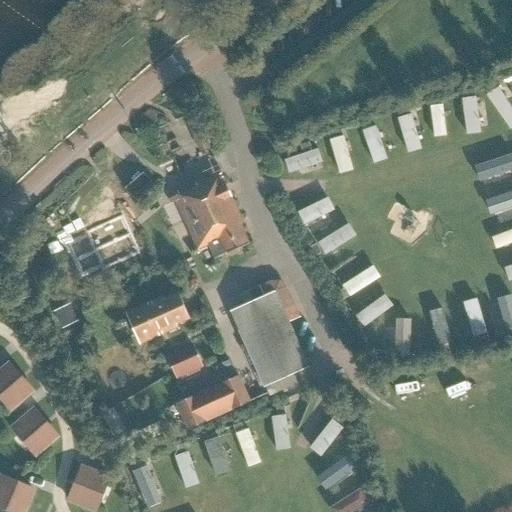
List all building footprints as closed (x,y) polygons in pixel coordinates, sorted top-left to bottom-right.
[(494,82),(486,87),(490,92),(497,87),(494,82)] [(511,107),(498,87),(487,95),(510,129),(511,127),(511,107)] [(475,89),(466,90),(467,98),(476,97),(475,89)] [(188,98),(180,101),(182,106),(190,102),(188,98)] [(476,98),(461,99),(466,134),(480,132),(476,98)] [(442,105),(429,106),(433,137),(446,136),(442,105)] [(407,108),(397,111),(399,118),(409,115),(407,108)] [(198,111),(186,116),(190,125),(201,120),(198,111)] [(421,149),(412,115),(398,119),(408,153),(421,149)] [(370,122),(362,125),(363,130),(372,127),(370,122)] [(375,127),(362,131),(374,164),(388,159),(375,127)] [(341,131),(328,134),(329,140),(343,136),(341,131)] [(343,137),(329,141),(339,175),(353,171),(343,137)] [(309,143),(300,146),(301,151),(311,148),(309,143)] [(511,153),(474,167),(479,181),(511,169),(511,153)] [(208,244),(214,257),(225,252),(226,253),(249,244),(241,224),(243,223),(221,172),(173,193),(174,196),(169,198),(171,202),(176,200),(195,250),(208,244)] [(511,191),(486,201),(491,214),(511,206),(511,191)] [(297,212),(303,225),(334,210),(328,198),(297,212)] [(86,236),(66,245),(80,276),(100,267),(101,270),(138,254),(121,216),(84,233),(86,236)] [(317,243),(324,255),(356,237),(349,224),(317,243)] [(511,229),(492,237),(497,250),(511,244),(511,229)] [(316,244),(311,247),(316,255),(321,252),(316,244)] [(342,285),(350,297),(381,277),(373,265),(342,285)] [(343,289),(338,292),(343,300),(348,297),(343,289)] [(264,297),(230,312),(263,386),(267,395),(295,383),(291,373),(308,366),(289,323),(275,292),(264,297)] [(191,321),(179,293),(166,299),(165,296),(126,313),(140,344),(191,321)] [(356,316),(364,327),(394,306),(385,294),(356,316)] [(511,301),(510,295),(496,299),(507,337),(511,336),(511,301)] [(477,299),(463,302),(473,336),(487,332),(477,299)] [(55,312),(62,327),(77,320),(70,305),(55,312)] [(442,307),(428,311),(438,345),(452,341),(442,307)] [(410,319),(396,319),(395,355),(409,355),(410,319)] [(357,321),(353,324),(358,331),(361,328),(357,321)] [(487,336),(479,338),(481,344),(489,341),(487,336)] [(203,367),(192,343),(166,355),(176,379),(203,367)] [(0,389),(9,400),(6,403),(13,410),(33,393),(9,365),(0,372),(0,389)] [(251,402),(238,375),(176,404),(188,430),(251,402)] [(285,408),(276,409),(277,416),(286,415),(285,408)] [(17,425),(11,429),(18,437),(22,432),(34,446),(31,448),(37,455),(57,438),(33,410),(20,422),(19,421),(16,423),(17,425)] [(337,414),(333,419),(340,425),(344,420),(337,414)] [(286,416),(272,418),(276,451),(290,449),(286,416)] [(342,429),(331,420),(309,447),(320,456),(342,429)] [(136,446),(168,435),(163,421),(131,432),(136,446)] [(241,423),(233,426),(235,433),(244,430),(241,423)] [(248,430),(235,435),(248,467),(261,462),(248,430)] [(214,433),(206,436),(208,443),(216,440),(214,433)] [(219,441),(205,445),(217,478),(230,474),(219,441)] [(184,444),(176,447),(179,454),(187,451),(184,444)] [(188,452),(175,456),(186,489),(199,485),(188,452)] [(354,452),(348,456),(354,464),(360,460),(354,452)] [(355,467),(346,455),(316,478),(326,490),(355,467)] [(146,458),(138,462),(140,468),(149,465),(146,458)] [(146,467),(133,472),(147,508),(161,502),(146,467)] [(83,468),(70,502),(94,511),(98,503),(94,502),(101,485),(107,488),(110,479),(104,476),(104,475),(101,473),(100,475),(83,468)] [(0,502),(16,509),(15,511),(25,511),(34,492),(0,477),(0,478),(0,502)] [(367,488),(362,491),(367,499),(372,496),(367,488)] [(354,511),(368,503),(359,489),(329,509),(330,511),(354,511)]
